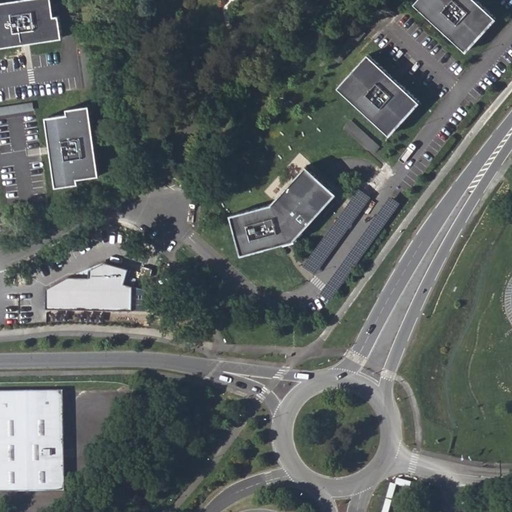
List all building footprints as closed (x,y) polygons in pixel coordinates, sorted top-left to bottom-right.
[(0,48),(25,45),(25,43),(31,42),(31,44),(64,39),(62,16),(56,17),(53,0),(21,0),(0,3),(0,48)] [(477,0),(418,0),(414,4),(466,51),(497,18),(477,0)] [(366,34),(360,28),(332,58),(338,64),(366,34)] [(395,79),(368,55),(338,88),(389,135),(420,102),(395,79)] [(33,102),(0,106),(0,115),(34,110),(33,102)] [(70,115),(49,118),(53,148),(55,148),(56,153),(54,154),(59,187),(81,185),(80,180),(102,177),(91,106),(69,110),(70,115)] [(380,147),(351,120),(345,126),(375,152),(380,147)] [(230,215),(241,255),(286,243),(294,241),(337,194),(322,181),(306,166),(271,204),(230,215)] [(47,289),(46,308),(132,310),(133,286),(124,283),(129,268),(105,262),(90,270),(89,277),(68,277),(47,289)] [(140,275),(150,277),(152,269),(143,266),(140,275)] [(0,492),(65,492),(64,392),(0,393),(0,492)]
